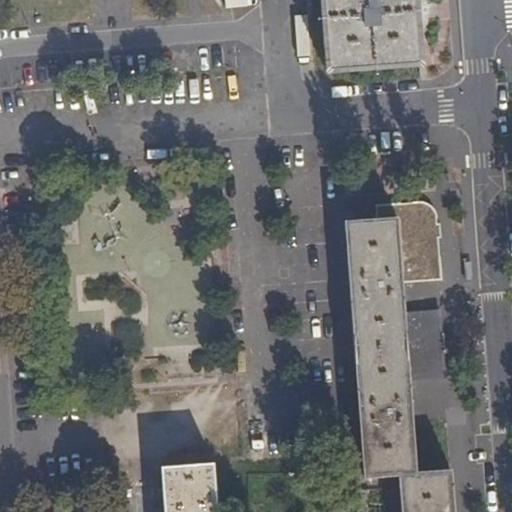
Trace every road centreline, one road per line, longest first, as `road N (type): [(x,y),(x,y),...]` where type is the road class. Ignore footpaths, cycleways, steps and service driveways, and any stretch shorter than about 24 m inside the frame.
road 1 (residential): [(484,105),(301,117),(279,30),(0,52)]
road 2 (residential): [(511,494),(484,105)]
